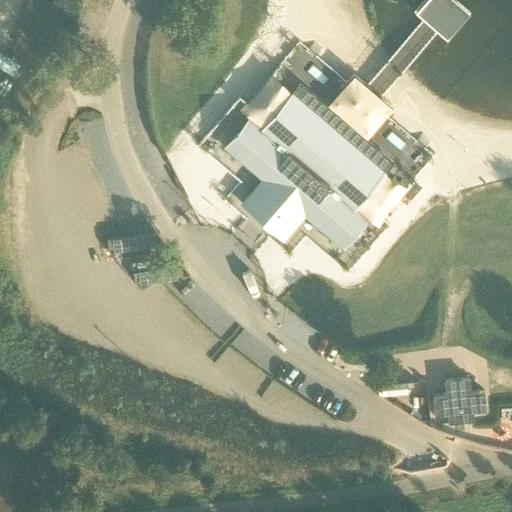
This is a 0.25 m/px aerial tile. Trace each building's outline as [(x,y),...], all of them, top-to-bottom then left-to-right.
[(236,130),(224,143),(235,152),(264,177),(247,198),(261,210),(266,204),(278,214),(273,220),(287,232),(304,212),(334,237),(343,244),(354,231),(346,224),(357,210),(352,207),(340,196),(368,163),(368,162),(369,161),(379,149),(314,94),(305,105),(304,106),(303,107),(275,140),(259,127),(257,126),(246,139),(236,130)] [(351,202),(377,226),(409,193),(382,169),(351,202)] [(448,424),(475,421),(474,413),(486,411),(484,389),(470,391),(469,377),(445,380),(446,393),(432,395),(435,417),(447,415),(448,424)] [(406,382),(377,385),(378,394),(380,396),(407,393),(406,382)] [(14,511),(25,508),(21,486),(10,488),(14,511)] [(0,502),(1,511),(5,511),(14,511),(10,488),(0,490),(0,502)]
